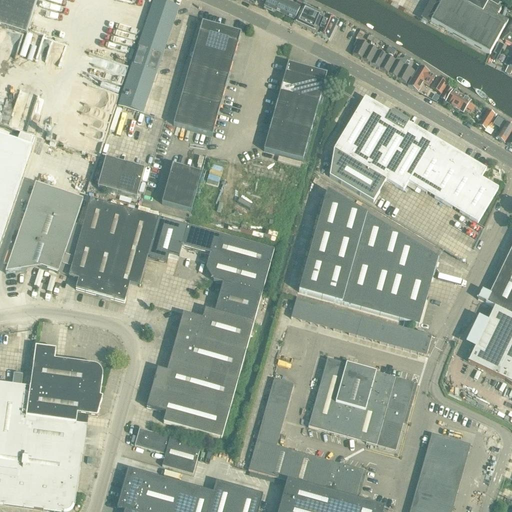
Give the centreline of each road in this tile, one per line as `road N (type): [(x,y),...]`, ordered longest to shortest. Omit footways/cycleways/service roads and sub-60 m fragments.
road 1 (unclassified): [(511,160),(214,0)]
road 2 (unclassified): [(95,511),(134,340)]
road 3 (unclassified): [(449,335),(511,203)]
road 4 (unclassified): [(134,340),(87,315),(0,313)]
road 5 (unknown): [(455,322),(462,332),(456,383),(511,411)]
